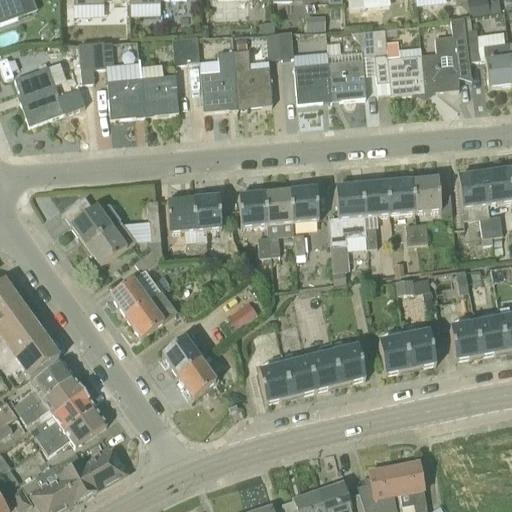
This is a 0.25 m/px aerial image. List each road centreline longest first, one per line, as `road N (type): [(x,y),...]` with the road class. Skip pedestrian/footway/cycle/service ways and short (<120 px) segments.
road 1 (residential): [(0,176),(511,130)]
road 2 (secondary): [(180,475),(335,431),(511,394)]
road 3 (residential): [(6,223),(180,475)]
